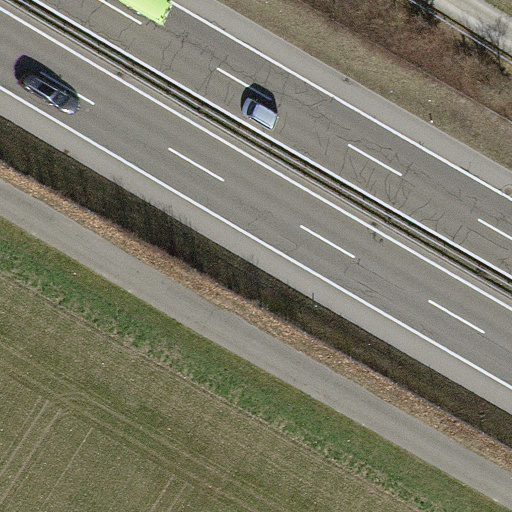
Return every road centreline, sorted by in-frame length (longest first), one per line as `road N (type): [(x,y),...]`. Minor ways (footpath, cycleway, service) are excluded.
road 1 (motorway): [(0,54),(511,351)]
road 2 (track): [(0,198),(511,488)]
road 3 (motorway): [(511,225),(118,0)]
